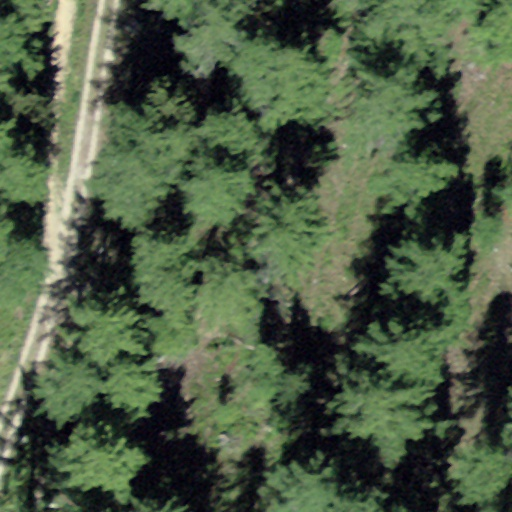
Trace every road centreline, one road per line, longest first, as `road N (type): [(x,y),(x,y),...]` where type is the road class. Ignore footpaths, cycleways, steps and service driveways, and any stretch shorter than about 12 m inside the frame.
road 1 (track): [(62,243),(115,0)]
road 2 (track): [(0,442),(58,267)]
